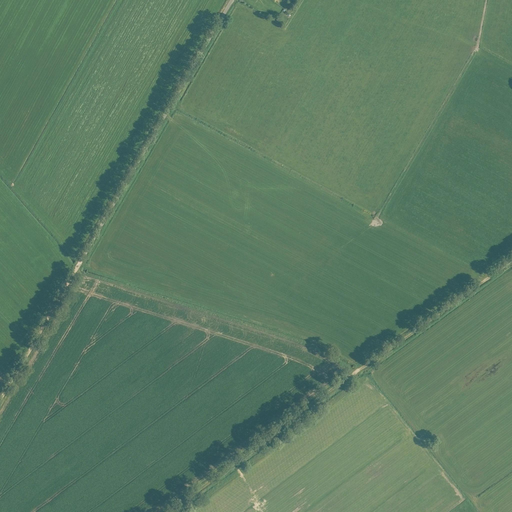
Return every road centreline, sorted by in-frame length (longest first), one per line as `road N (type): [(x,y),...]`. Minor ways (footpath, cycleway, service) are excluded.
road 1 (track): [(511,260),(169,511)]
road 2 (unclassified): [(79,263),(232,0)]
road 3 (track): [(0,400),(79,263)]
